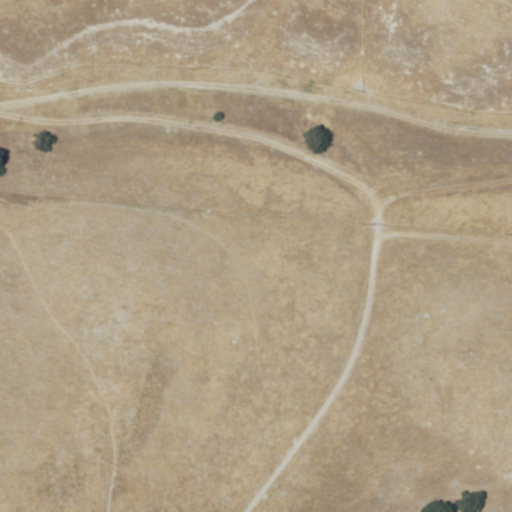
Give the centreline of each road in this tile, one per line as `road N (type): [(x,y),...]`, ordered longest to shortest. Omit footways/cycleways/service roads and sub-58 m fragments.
road 1 (track): [(0,125),(444,162),(465,194),(511,201)]
road 2 (track): [(15,126),(375,237),(459,210),(465,194)]
road 3 (track): [(266,511),(364,337),(375,237)]
